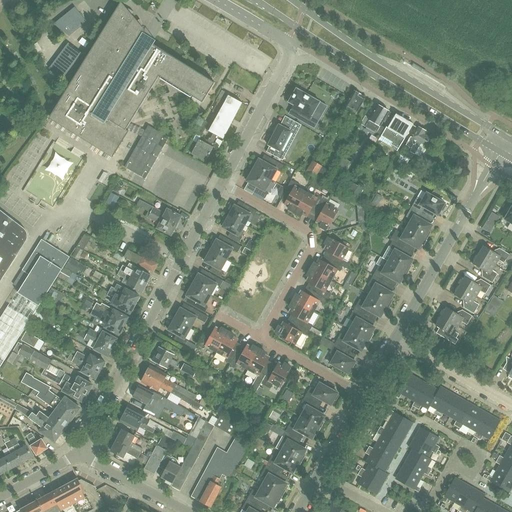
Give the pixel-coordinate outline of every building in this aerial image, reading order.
[(120,2),(50,116),(49,118),(112,157),(129,131),(126,129),(130,122),(159,76),(202,103),(211,89),(214,83),(149,42),(150,40),(145,37),(144,39),(141,37),(144,33),(144,32),(144,31),(144,30),(144,29),(144,28),(141,25),(143,25),(140,19),(137,21),(132,14),(133,12),(128,9),(128,10),(121,1),(120,2)] [(60,27),(58,26),(58,27),(70,34),(85,22),(75,8),(69,13),(68,13),(65,16),(67,18),(60,27)] [(78,43),(84,48),(88,43),(81,38),(78,43)] [(42,49),(37,42),(32,44),(35,49),(37,52),(42,49)] [(68,44),(58,58),(49,70),(61,79),(80,53),(68,44)] [(323,113),(322,113),(315,109),(319,103),(320,102),(319,101),(297,89),(296,88),(296,89),(294,92),(292,90),(288,98),(290,99),(289,101),(288,102),(289,103),(289,102),(303,110),(298,118),(297,119),(298,119),(313,128),(314,129),(315,127),(322,115),(323,113)] [(218,115),(219,113),(233,121),(242,104),(228,96),(229,95),(222,91),(216,102),(217,103),(212,112),(218,115)] [(355,114),(363,101),(365,98),(360,94),(359,93),(356,91),(355,91),(354,91),(344,107),(350,110),(348,112),(350,113),(351,111),(355,114)] [(387,125),(393,115),(389,112),(389,111),(383,108),(383,106),(380,105),(379,105),(378,105),(376,108),(370,118),(365,116),(360,124),(365,127),(376,134),(385,119),(386,120),(384,123),(387,125)] [(223,140),(233,121),(219,113),(218,115),(217,115),(211,128),(208,127),(206,131),(223,140)] [(388,127),(387,126),(379,140),(398,151),(413,125),(413,124),(396,114),(388,127)] [(290,119),(285,128),(291,131),(295,122),(290,119)] [(196,133),(201,136),(208,123),(203,120),(196,133)] [(285,128),(280,125),(279,124),(278,126),(276,125),(273,131),(275,132),(268,145),(271,147),(268,153),(277,157),(291,131),(285,128)] [(148,125),(145,130),(142,135),(124,167),(145,179),(169,137),(148,125)] [(436,140),(426,135),(427,132),(418,127),(413,137),(411,136),(405,145),(412,149),(410,152),(415,155),(422,143),(431,148),(436,140)] [(23,191),(36,199),(34,202),(34,203),(34,204),(34,205),(35,205),(36,206),(37,206),(38,206),(39,205),(41,202),(54,210),(84,160),(82,159),(86,154),(59,137),(55,142),(54,141),(23,191)] [(213,147),(199,140),(196,138),(194,142),(197,144),(191,155),(205,162),(213,147)] [(397,157),(406,162),(409,157),(406,155),(409,149),(404,146),(397,157)] [(417,157),(414,163),(420,167),(423,160),(417,157)] [(269,165),(261,160),(259,159),(258,160),(256,159),(253,164),(255,165),(253,170),(271,180),(277,169),(280,171),(283,165),(272,159),(269,165)] [(319,177),(324,167),(313,161),(306,175),(317,181),(319,177)] [(395,162),(392,167),(399,172),(403,167),(395,162)] [(254,192),(265,198),(268,193),(265,191),(271,180),(253,170),(250,175),(248,173),(245,178),(247,180),(247,181),(257,187),(254,192)] [(328,184),(338,190),(344,181),(333,174),(328,184)] [(290,194),(286,202),(285,204),(289,207),(288,209),(294,213),(306,192),(300,189),(301,187),(300,185),(291,180),(285,191),(290,194)] [(321,184),(313,180),(310,186),(317,190),(321,184)] [(345,197),(355,203),(365,186),(359,183),(357,186),(353,183),(345,197)] [(312,206),(317,209),(323,198),(318,195),(316,198),(306,192),(294,213),(300,216),(302,214),(306,217),(312,206)] [(417,197),(411,207),(425,214),(427,209),(438,215),(441,210),(443,211),(446,205),(444,204),(445,203),(439,200),(440,198),(434,194),(432,196),(427,193),(422,200),(417,197)] [(377,194),(372,203),(377,206),(382,197),(377,194)] [(110,195),(105,202),(113,207),(117,199),(110,195)] [(328,201),(323,198),(317,209),(322,212),(316,222),(321,225),(320,227),(325,230),(327,228),(338,210),(326,204),(328,201)] [(136,206),(148,212),(176,226),(178,222),(180,222),(181,219),(181,218),(181,217),(167,209),(164,214),(139,201),(136,206)] [(243,210),(236,206),(234,205),(234,206),(232,205),(229,210),(231,211),(228,216),(245,225),(247,220),(250,222),(256,211),(246,205),(243,210)] [(366,210),(358,205),(359,224),(367,222),(366,210)] [(425,214),(411,207),(406,217),(411,220),(407,227),(427,238),(431,232),(429,230),(432,225),(422,220),(425,214)] [(0,282),(26,241),(27,239),(28,237),(27,234),(27,232),(25,230),(24,228),(3,212),(0,209),(0,282)] [(174,231),(176,226),(148,212),(146,217),(159,224),(157,229),(171,236),(172,234),(173,234),(175,232),(174,231)] [(244,231),(242,229),(245,225),(228,216),(226,221),(224,220),(221,225),(223,226),(222,227),(231,232),(228,237),(239,243),(242,237),(241,237),(244,231)] [(483,228),(490,232),(494,224),(487,220),(483,228)] [(408,243),(416,248),(419,249),(421,244),(424,245),(427,238),(407,227),(403,234),(396,230),(390,240),(405,248),(408,243)] [(76,247),(83,251),(90,238),(85,234),(76,247)] [(332,260),(343,266),(347,269),(350,264),(342,260),(349,248),(345,247),(347,243),(343,241),(341,244),(330,238),(330,239),(328,238),(325,244),(327,245),(324,250),(334,255),(332,260)] [(22,270),(29,275),(18,292),(39,306),(69,257),(42,239),(22,270)] [(214,239),(211,244),(213,246),(210,250),(227,259),(232,249),(238,252),(241,246),(227,239),(225,244),(216,239),(216,240),(214,239)] [(413,259),(410,258),(403,254),(405,248),(390,240),(392,241),(389,246),(395,249),(388,261),(408,272),(412,266),(410,264),(413,259)] [(78,259),(83,251),(76,247),(72,255),(78,259)] [(249,256),(252,251),(245,247),(242,253),(249,256)] [(478,254),(477,255),(496,266),(499,261),(505,264),(510,255),(500,249),(496,254),(484,247),(482,249),(481,250),(478,254)] [(221,270),(227,259),(210,250),(208,255),(206,254),(203,259),(205,260),(204,261),(213,266),(210,271),(221,277),(224,272),(221,270)] [(125,257),(139,265),(142,258),(128,251),(125,257)] [(493,271),(496,266),(477,255),(477,256),(474,260),(475,262),(473,265),(485,272),(482,277),(493,284),(498,275),(493,271)] [(139,265),(153,272),(157,264),(143,257),(142,258),(139,265)] [(70,258),(64,268),(76,274),(78,270),(84,273),(87,267),(70,258)] [(340,271),(343,266),(332,260),(329,265),(319,259),(316,264),(314,263),(310,269),(331,280),(337,270),(340,271)] [(379,265),(373,275),(386,283),(389,277),(399,283),(402,278),(404,279),(408,272),(388,261),(384,268),(379,265)] [(150,275),(137,268),(129,264),(127,268),(123,266),(120,270),(145,284),(147,280),(148,281),(151,276),(150,276),(150,275)] [(59,277),(72,285),(78,275),(76,274),(64,268),(59,277)] [(314,292),(325,298),(328,300),(331,295),(325,291),(331,280),(310,269),(307,275),(309,276),(306,281),(317,287),(314,292)] [(95,270),(92,275),(100,279),(102,274),(95,270)] [(143,287),(145,284),(120,270),(118,275),(124,278),(122,283),(140,293),(141,292),(142,293),(145,288),(143,287)] [(195,280),(192,284),(211,295),(216,284),(220,286),(223,281),(209,273),(207,278),(198,274),(198,275),(196,274),(193,279),(195,280)] [(394,293),(391,292),(383,288),(386,283),(373,275),(368,285),(373,288),(369,295),(389,307),(393,300),(391,298),(394,293)] [(478,285),(474,282),(465,277),(464,280),(462,280),(460,285),(459,285),(459,286),(477,297),(480,292),(486,295),(491,286),(481,280),(478,285)] [(192,284),(192,286),(190,289),(188,288),(185,293),(187,294),(186,296),(194,300),(192,305),(205,312),(208,307),(205,306),(211,295),(192,284)] [(467,303),(464,308),(474,314),(480,305),(474,302),(477,297),(459,286),(458,287),(459,287),(456,291),(456,293),(455,296),(467,303)] [(108,291),(109,291),(134,305),(136,302),(138,302),(139,299),(138,297),(139,296),(125,289),(123,293),(111,287),(108,291)] [(46,298),(53,302),(57,293),(50,290),(46,298)] [(133,308),(134,305),(109,291),(107,296),(113,299),(111,304),(130,314),(130,313),(132,313),(134,309),(133,308)] [(293,300),(313,312),(319,301),(325,305),(328,300),(325,298),(314,292),(311,297),(301,291),(298,296),(296,294),(293,300)] [(354,309),(367,317),(370,311),(380,317),(383,312),(385,313),(389,307),(369,295),(365,302),(360,299),(354,309)] [(493,295),(477,321),(485,326),(492,315),(494,317),(504,302),(493,295)] [(307,322),(313,312),(293,300),(289,307),(291,308),(289,313),(299,318),(296,323),(310,331),(313,325),(307,322)] [(91,309),(98,313),(124,326),(125,323),(126,323),(128,320),(127,319),(128,317),(114,310),(113,311),(95,302),(91,309)] [(30,319),(8,305),(0,318),(0,357),(4,361),(30,319)] [(37,308),(32,317),(41,322),(46,312),(37,308)] [(177,314),(174,319),(190,328),(196,318),(205,322),(208,317),(191,308),(189,313),(180,308),(180,309),(178,308),(175,313),(177,314)] [(473,317),(462,310),(459,316),(447,308),(445,311),(444,311),(441,316),(440,316),(459,328),(462,323),(467,326),(473,317)] [(124,326),(98,313),(91,309),(89,314),(99,319),(96,323),(119,335),(120,333),(121,334),(123,331),(122,329),(124,326)] [(364,322),(367,317),(354,309),(349,319),(354,322),(350,329),(370,340),(374,334),(372,332),(375,328),(364,322)] [(456,332),(459,328),(440,316),(440,317),(437,322),(438,324),(436,326),(448,334),(445,339),(456,345),(459,340),(457,339),(459,335),(456,332)] [(172,323),(170,322),(167,327),(169,329),(168,330),(176,334),(174,339),(185,345),(187,340),(184,339),(190,328),(174,319),(172,323)] [(307,336),(310,331),(296,323),(294,328),(283,322),(281,327),(278,326),(275,332),(277,333),(277,334),(283,337),(282,339),(288,343),(289,340),(295,344),(301,333),(307,336)] [(79,329),(87,334),(113,348),(114,344),(116,344),(117,342),(116,341),(117,339),(103,331),(101,335),(90,329),(89,330),(81,326),(79,329)] [(216,327),(214,330),(210,338),(205,335),(199,346),(204,349),(206,346),(217,352),(228,332),(222,328),(220,330),(216,327)] [(113,348),(87,334),(79,329),(78,329),(76,333),(85,338),(85,339),(96,345),(93,349),(108,357),(109,355),(110,355),(111,352),(111,351),(113,348)] [(340,334),(335,343),(348,350),(351,345),(361,351),(364,346),(366,347),(370,340),(350,329),(346,336),(340,334)] [(26,330),(20,340),(34,348),(40,338),(26,330)] [(228,332),(217,352),(227,357),(225,360),(230,363),(236,353),(232,350),(237,339),(233,337),(234,335),(228,332)] [(34,352),(23,346),(18,343),(13,351),(12,352),(20,356),(47,371),(52,361),(35,351),(34,352)] [(345,356),(348,350),(335,343),(329,353),(335,356),(330,363),(336,367),(335,369),(342,373),(343,370),(349,374),(349,373),(351,374),(355,368),(353,367),(355,362),(345,356)] [(241,355),(236,353),(230,363),(229,366),(234,368),(237,363),(248,369),(260,349),(253,345),(252,348),(247,345),(241,355)] [(67,350),(74,354),(76,349),(69,346),(67,350)] [(172,359),(174,355),(160,347),(153,360),(167,368),(170,364),(176,367),(176,366),(178,367),(179,365),(178,364),(178,363),(172,359)] [(265,352),(260,349),(248,369),(257,375),(249,390),(255,393),(259,386),(261,383),(268,370),(263,368),(267,360),(269,357),(264,354),(265,352)] [(15,365),(20,356),(12,352),(7,361),(15,365)] [(75,357),(100,370),(102,367),(103,367),(105,364),(104,363),(105,362),(91,354),(89,358),(78,352),(75,357)] [(98,375),(100,370),(75,357),(70,354),(67,359),(83,368),(81,372),(95,380),(96,379),(97,379),(99,375),(98,375)] [(273,373),(268,370),(261,383),(270,389),(273,383),(280,387),(283,381),(285,382),(289,376),(287,375),(290,369),(289,368),(290,366),(285,363),(284,365),(279,363),(273,373)] [(194,376),(197,370),(184,364),(181,370),(194,376)] [(184,388),(179,386),(169,380),(171,377),(150,365),(146,373),(181,392),(195,401),(197,395),(184,388)] [(56,376),(88,394),(90,389),(91,390),(93,387),(92,386),(93,384),(79,377),(77,381),(63,374),(64,372),(60,369),(56,376)] [(21,382),(28,386),(39,393),(45,396),(48,397),(74,417),(79,409),(79,407),(74,403),(65,396),(62,401),(50,391),(51,390),(32,379),(34,377),(26,372),(25,375),(21,382)] [(86,397),(88,394),(56,376),(50,372),(47,378),(65,388),(63,391),(83,402),(84,401),(85,401),(86,398),(86,397)] [(205,407),(195,401),(181,392),(146,373),(141,381),(159,391),(161,387),(171,392),(170,393),(203,411),(205,407)] [(401,394),(407,398),(418,378),(408,373),(395,397),(399,399),(401,394)] [(415,408),(428,384),(418,378),(407,398),(414,402),(411,406),(412,406),(415,408)] [(305,397),(318,404),(321,399),(331,405),(334,400),(336,401),(339,395),(337,394),(338,393),(332,390),(333,388),(327,384),(326,386),(320,383),(315,390),(310,387),(305,397)] [(428,409),(429,406),(438,390),(428,384),(415,408),(419,410),(421,406),(428,409)] [(151,398),(165,405),(168,400),(154,393),(154,394),(139,386),(133,397),(148,404),(151,398)] [(440,386),(438,390),(429,406),(435,409),(433,413),(436,415),(449,391),(440,386)] [(287,389),(282,398),(289,402),(294,393),(287,389)] [(442,413),(448,417),(459,397),(449,391),(436,415),(440,417),(442,413)] [(0,400),(15,409),(17,404),(0,394),(0,400)] [(68,424),(74,417),(48,397),(44,402),(55,410),(52,415),(60,421),(61,419),(68,424)] [(307,405),(300,417),(321,428),(324,422),(322,420),(325,415),(315,410),(318,404),(305,397),(302,402),(307,405)] [(459,397),(448,417),(455,421),(453,425),(456,426),(469,403),(459,397)] [(462,424),(469,428),(480,409),(469,403),(456,426),(460,429),(462,424)] [(39,431),(50,439),(54,442),(61,434),(35,414),(33,413),(32,413),(17,404),(15,409),(21,412),(29,418),(42,427),(39,431)] [(124,413),(155,429),(163,434),(170,437),(173,432),(150,420),(150,421),(144,418),(146,415),(129,405),(124,413)] [(35,414),(61,434),(67,426),(60,421),(52,415),(49,418),(36,409),(33,413),(35,414)] [(473,436),(477,438),(490,414),(480,409),(469,428),(476,432),(473,436)] [(392,415),(388,422),(407,433),(413,423),(390,410),(388,413),(392,415)] [(153,433),(155,429),(124,413),(120,421),(138,431),(140,426),(153,433)] [(500,420),(490,414),(477,438),(480,440),(483,436),(489,440),(500,420)] [(208,423),(214,426),(214,427),(230,436),(237,425),(220,416),(218,420),(212,416),(208,423)] [(199,417),(189,435),(196,438),(196,439),(198,435),(201,430),(203,426),(206,421),(199,417)] [(317,435),(321,428),(300,417),(296,424),(291,421),(286,431),(299,438),(301,433),(312,439),(315,434),(317,435)] [(212,430),(214,427),(214,426),(208,423),(206,421),(203,426),(212,430)] [(380,427),(378,430),(402,443),(407,433),(388,422),(384,429),(380,427)] [(270,430),(272,426),(267,423),(263,430),(268,433),(270,430)] [(230,436),(235,439),(235,437),(237,438),(243,428),(237,425),(230,436)] [(210,435),(212,430),(203,426),(201,430),(210,435)] [(436,444),(439,438),(420,427),(414,437),(437,450),(440,446),(436,444)] [(129,447),(134,436),(122,430),(117,440),(129,447)] [(207,440),(210,435),(201,430),(198,435),(207,440)] [(396,453),(402,443),(378,430),(376,433),(381,435),(377,442),(396,453)] [(306,449),(298,445),(296,444),(299,438),(286,431),(280,441),(285,444),(281,451),(301,462),(305,456),(303,454),(306,449)] [(27,436),(32,447),(37,454),(39,452),(40,452),(41,452),(45,450),(45,449),(46,448),(41,440),(37,442),(32,433),(27,436)] [(172,439),(170,437),(163,434),(158,444),(167,448),(172,439)] [(189,435),(188,434),(183,444),(191,448),(196,438),(189,435)] [(196,439),(196,440),(204,444),(207,440),(198,435),(196,439)] [(10,440),(16,452),(22,463),(33,457),(27,446),(21,449),(15,437),(10,440)] [(251,446),(237,438),(235,437),(235,439),(232,442),(248,451),(251,446)] [(440,452),(437,450),(414,437),(408,447),(412,449),(428,458),(432,451),(438,455),(440,452)] [(6,457),(12,469),(22,463),(16,452),(10,440),(5,443),(11,455),(6,457)] [(132,448),(129,447),(117,440),(111,451),(123,457),(126,452),(138,459),(137,460),(145,465),(149,457),(146,455),(141,453),(133,449),(132,448)] [(202,449),(204,444),(196,440),(194,444),(202,449)] [(248,451),(232,442),(229,447),(245,456),(248,451)] [(369,446),(367,450),(390,463),(396,453),(377,442),(373,449),(369,446)] [(133,449),(141,453),(143,448),(135,444),(133,449)] [(194,444),(191,449),(199,454),(202,449),(194,444)] [(153,452),(152,454),(162,459),(165,454),(167,451),(157,445),(153,452)] [(245,456),(229,447),(226,453),(227,453),(242,461),(245,456)] [(215,452),(224,457),(227,453),(226,453),(217,448),(215,452)] [(197,458),(199,454),(191,449),(188,454),(197,458)] [(406,459),(430,472),(432,469),(427,466),(431,460),(428,458),(412,449),(406,459)] [(366,462),(385,472),(390,463),(367,450),(365,453),(369,455),(366,462)] [(272,455),(266,465),(279,472),(282,467),(293,473),(295,468),(298,469),(301,462),(281,451),(277,458),(272,455)] [(511,454),(507,451),(503,457),(499,455),(497,458),(511,467),(511,454)] [(212,457),(221,462),(224,457),(215,452),(212,457)] [(231,482),(242,461),(227,453),(224,457),(221,462),(219,467),(216,472),(213,477),(214,477),(219,480),(222,475),(227,478),(226,479),(231,482)] [(157,469),(159,466),(162,459),(152,454),(150,458),(147,464),(144,469),(154,474),(157,469)] [(159,466),(165,470),(164,472),(161,477),(172,483),(174,481),(175,478),(177,475),(179,471),(181,468),(169,462),(172,458),(165,454),(162,459),(159,466)] [(195,463),(197,458),(188,454),(186,458),(195,463)] [(0,472),(1,475),(12,469),(6,457),(0,461),(0,460),(0,472)] [(209,462),(219,467),(221,462),(212,457),(209,462)] [(184,462),(192,467),(195,463),(186,458),(184,462)] [(499,464),(495,471),(511,480),(511,467),(497,458),(495,462),(499,464)] [(433,474),(430,472),(406,459),(400,470),(420,480),(424,473),(431,478),(433,474)] [(190,471),(192,467),(184,462),(181,467),(190,471)] [(207,467),(216,472),(219,467),(209,462),(207,467)] [(361,468),(359,472),(382,485),(388,474),(385,472),(366,462),(369,464),(365,470),(361,468)] [(266,478),(262,485),(282,496),(286,490),(284,488),(287,484),(276,478),(279,472),(266,465),(261,475),(266,478)] [(188,476),(190,471),(181,467),(181,468),(179,471),(188,476)] [(207,467),(204,472),(213,477),(216,472),(207,467)] [(416,486),(420,480),(400,470),(395,479),(418,492),(420,488),(416,486)] [(185,480),(187,477),(188,476),(179,471),(177,475),(185,480)] [(487,476),(485,479),(490,482),(509,492),(511,487),(511,480),(495,471),(492,477),(488,475),(487,476)] [(202,477),(212,482),(214,477),(213,477),(204,472),(202,477)] [(377,495),(382,485),(359,472),(357,475),(361,477),(358,484),(377,495)] [(183,485),(185,480),(177,475),(175,478),(174,481),(183,485)] [(199,481),(209,487),(212,482),(202,477),(199,481)] [(209,487),(206,491),(203,496),(201,502),(210,507),(213,501),(221,487),(217,485),(219,480),(214,477),(212,482),(209,487)] [(447,499),(453,502),(464,483),(454,477),(441,501),(445,503),(447,499)] [(21,510),(17,511),(91,511),(102,507),(93,491),(92,490),(93,489),(93,488),(81,480),(79,481),(78,478),(70,482),(62,487),(20,509),(21,510)] [(180,491),(183,485),(174,481),(172,483),(171,486),(180,491)] [(196,486),(206,491),(209,487),(199,481),(196,486)] [(464,483),(453,502),(460,506),(458,510),(460,511),(461,511),(474,489),(464,483)] [(278,503),(282,496),(262,485),(258,492),(253,490),(247,499),(260,507),(263,501),(273,507),(276,502),(278,503)] [(196,486),(194,491),(203,496),(206,491),(196,486)] [(465,511),(467,510),(471,511),(474,511),(482,498),(483,498),(485,495),(474,489),(461,511),(465,511)] [(191,496),(201,502),(203,496),(194,491),(191,496)] [(486,511),(492,503),(483,498),(482,498),(474,511),(486,511)] [(257,511),(260,507),(247,499),(242,509),(247,511),(246,511),(257,511)] [(492,503),(486,511),(499,511),(502,508),(492,503)]
